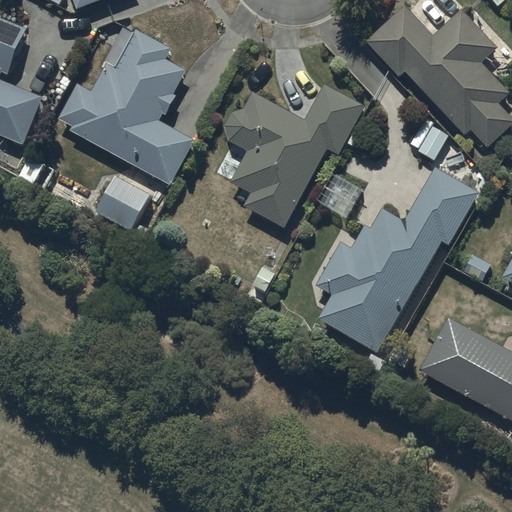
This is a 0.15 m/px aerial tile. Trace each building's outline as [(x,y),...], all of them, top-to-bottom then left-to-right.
[(72,0),(80,17),(119,0),(72,0)] [(402,84),(407,78),(468,143),(470,141),(482,154),(485,151),(489,155),(511,134),(511,122),(501,110),(511,100),(511,98),(485,69),(500,55),(464,16),(436,42),(408,11),(368,48),(402,84)] [(29,35),(0,23),(0,140),(27,151),(46,104),(1,85),(4,78),(11,81),(29,35)] [(173,192),(196,147),(162,127),(167,118),(170,120),(179,102),(176,101),(188,77),(169,67),(174,56),(137,37),(117,74),(108,71),(93,98),(79,90),(60,126),(74,133),(72,138),(173,192)] [(368,113),(327,91),(308,125),(255,97),(246,114),(233,118),(227,133),(231,149),(249,158),(232,188),(252,201),(245,212),(287,235),(330,157),(340,162),(368,113)] [(452,252),(481,199),(437,174),(406,227),(384,214),(373,235),(366,231),(353,254),(342,248),(318,293),(334,303),(321,325),(380,359),(445,249),(452,252)] [(118,181),(96,218),(132,239),(154,201),(118,181)] [(511,268),(503,283),(511,288),(511,268)] [(511,356),(450,325),(421,378),(511,425),(511,356)]
